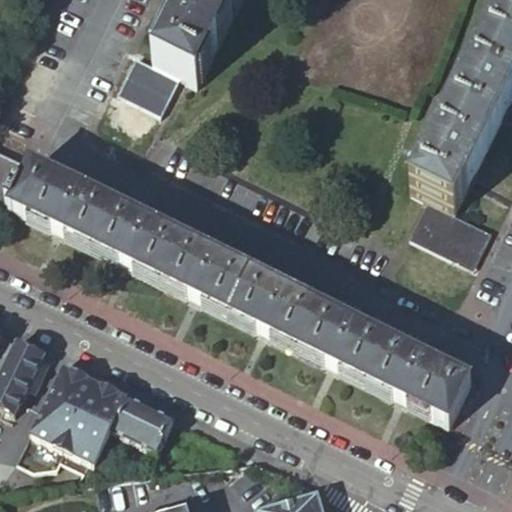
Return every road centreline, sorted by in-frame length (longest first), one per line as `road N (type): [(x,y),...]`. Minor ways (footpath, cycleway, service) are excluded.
road 1 (residential): [(364,473),(0,295)]
road 2 (residential): [(502,373),(430,506)]
